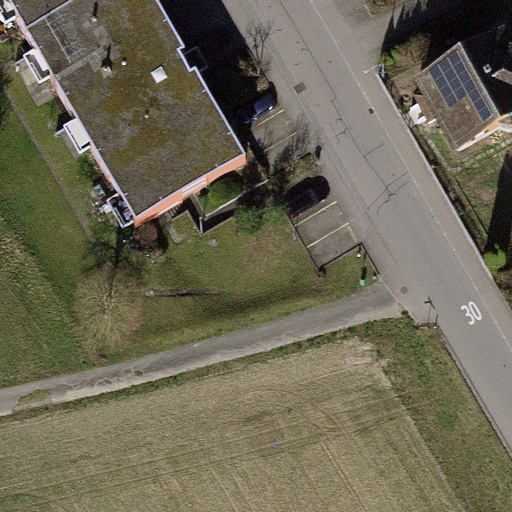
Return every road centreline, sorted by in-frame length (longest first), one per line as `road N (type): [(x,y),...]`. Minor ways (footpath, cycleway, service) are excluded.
road 1 (track): [(0,397),(461,297)]
road 2 (residential): [(511,384),(328,63)]
road 3 (residential): [(328,63),(445,0)]
